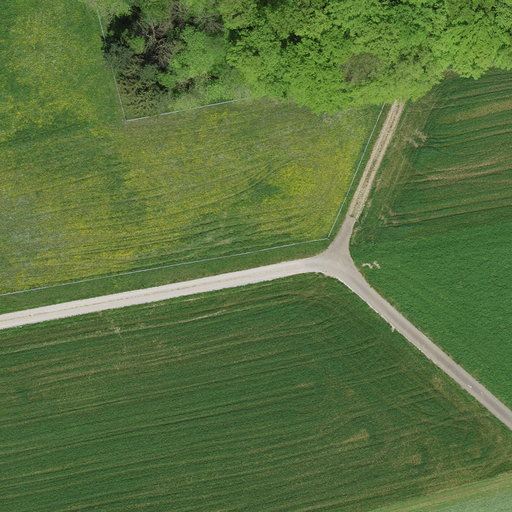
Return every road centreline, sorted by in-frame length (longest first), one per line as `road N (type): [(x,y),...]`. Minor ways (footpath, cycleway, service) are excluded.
road 1 (track): [(0,324),(328,263)]
road 2 (track): [(328,263),(450,0)]
road 3 (track): [(328,263),(511,419)]
